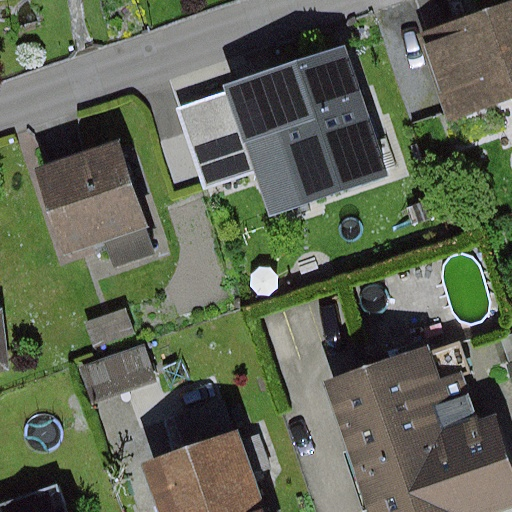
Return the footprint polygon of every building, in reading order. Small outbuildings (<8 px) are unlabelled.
[(511,16),(436,38),(461,125),(511,110),(511,16)] [(345,49),(174,112),(210,186),(250,169),(271,224),(404,181),(345,49)] [(146,140),(44,169),(69,252),(122,237),(129,264),(163,254),(156,232),(171,228),(146,140)] [(0,302),(0,372),(15,372),(11,302),(0,302)] [(101,398),(164,377),(150,338),(88,359),(101,398)] [(428,363),(352,388),(393,511),(511,511),(511,420),(454,440),(428,363)] [(289,511),(267,442),(167,474),(179,511),(289,511)] [(73,511),(70,499),(23,511),(73,511)]
